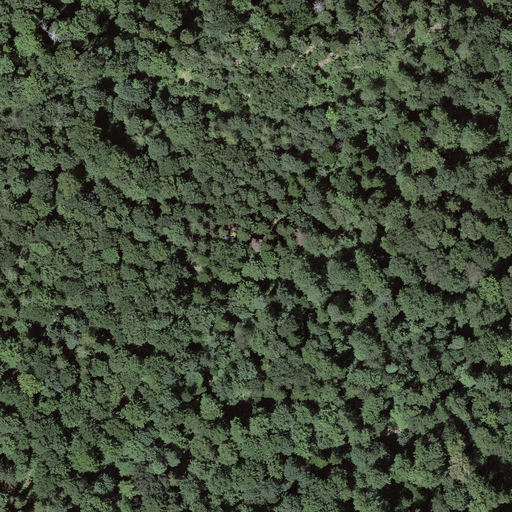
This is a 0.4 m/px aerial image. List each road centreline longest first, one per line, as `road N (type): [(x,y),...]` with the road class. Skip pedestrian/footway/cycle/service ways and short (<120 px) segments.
road 1 (track): [(511,187),(257,279),(113,294),(0,345)]
road 2 (track): [(511,413),(200,456),(46,511)]
road 3 (track): [(441,26),(417,54),(313,116),(260,116),(129,77),(17,107)]
